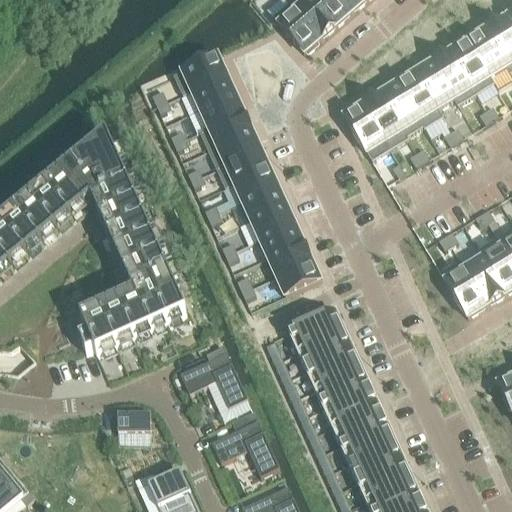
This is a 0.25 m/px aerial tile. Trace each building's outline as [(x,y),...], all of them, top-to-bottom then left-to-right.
[(306,0),(299,0),(288,10),(320,46),(335,33),(306,0)] [(333,0),(306,0),(335,33),(350,19),(333,0)] [(360,0),(333,0),(350,19),(366,6),(360,0)] [(288,10),(272,24),(303,60),(320,46),(288,10)] [(511,40),(503,26),(486,37),(511,79),(511,40)] [(511,79),(486,37),(468,48),(494,91),(495,90),(491,84),(507,75),(510,81),(511,79)] [(468,48),(451,59),(477,101),(480,100),(494,91),(468,48)] [(451,59),(433,69),(459,112),(477,101),(451,59)] [(218,63),(174,83),(183,102),(226,82),(218,63)] [(433,69),(415,80),(443,125),(444,124),(439,116),(454,107),(458,113),(459,112),(433,69)] [(415,80),(398,91),(425,136),(443,125),(415,80)] [(226,82),(183,102),(184,103),(192,99),(200,116),(235,100),(226,82)] [(398,91),(380,102),(408,147),(409,146),(408,144),(423,134),(425,136),(398,91)] [(208,135),(200,139),(243,119),(235,100),(200,116),(208,135)] [(380,102),(363,112),(390,157),(408,147),(380,102)] [(164,103),(153,108),(156,115),(167,110),(164,103)] [(167,110),(156,115),(160,122),(171,117),(167,110)] [(363,112),(345,123),(353,136),(352,136),(359,147),(367,160),(385,149),(390,157),(363,112)] [(492,114),(486,118),(492,128),(499,124),(492,114)] [(486,118),(479,122),(485,133),(492,128),(486,118)] [(243,119),(200,139),(208,158),(252,138),(243,119)] [(458,135),(451,139),(457,150),(464,145),(458,135)] [(252,138),(208,158),(217,177),(261,157),(252,138)] [(451,139),(444,144),(450,154),(457,150),(451,139)] [(181,140),(170,145),(173,152),(184,147),(181,140)] [(0,231),(0,373),(5,374),(27,377),(40,378),(49,379),(70,379),(88,377),(106,373),(124,367),(135,362),(151,356),(195,336),(150,238),(107,144),(0,231)] [(184,147),(173,152),(177,159),(188,154),(184,147)] [(261,157),(217,177),(226,195),(269,175),(261,157)] [(423,157),(416,161),(422,171),(429,167),(423,157)] [(416,161),(409,165),(415,175),(422,171),(416,161)] [(399,171),(392,176),(398,186),(405,182),(399,171)] [(269,175),(226,195),(226,196),(235,192),(243,210),(278,194),(269,175)] [(198,177),(187,182),(190,189),(201,184),(198,177)] [(201,184),(190,189),(194,196),(205,191),(201,184)] [(278,194),(243,210),(251,229),(286,213),(278,194)] [(286,213),(251,229),(260,247),(295,231),(286,213)] [(215,214),(204,219),(207,226),(218,221),(215,214)] [(488,217),(481,221),(487,232),(494,227),(488,217)] [(218,221),(207,226),(211,233),(222,228),(218,221)] [(481,221),(474,225),(481,236),(487,232),(481,221)] [(295,231),(260,247),(269,266),(303,250),(295,231)] [(511,236),(497,245),(511,270),(511,236)] [(451,240),(444,244),(451,254),(457,250),(451,240)] [(444,244),(438,248),(444,258),(451,254),(444,244)] [(511,270),(497,245),(478,257),(506,302),(511,297),(511,270)] [(303,250),(269,266),(277,285),(312,269),(303,250)] [(232,251),(221,256),(224,263),(235,258),(232,251)] [(461,267),(459,268),(487,313),(506,302),(478,257),(483,265),(466,275),(461,267)] [(235,258),(224,263),(228,270),(239,265),(235,258)] [(459,268),(441,280),(454,301),(453,301),(460,313),(461,312),(468,325),(487,313),(459,268)] [(312,269),(277,285),(286,303),(320,288),(312,269)] [(249,288),(238,293),(241,300),(252,295),(249,288)] [(252,295),(241,300),(245,308),(256,303),(252,295)] [(335,319),(288,340),(297,360),(344,339),(335,319)] [(344,339),(297,360),(306,379),(352,357),(344,339)] [(275,348),(266,352),(271,361),(279,357),(275,348)] [(228,360),(225,353),(214,359),(217,365),(227,360),(228,360)] [(279,357),(271,361),(275,370),(283,366),(279,357)] [(352,357),(306,379),(314,397),(361,376),(352,357)] [(225,428),(253,416),(227,360),(217,365),(181,382),(190,401),(209,393),(225,428)] [(283,366),(275,370),(279,380),(288,376),(283,366)] [(288,376),(279,380),(283,389),(292,385),(288,376)] [(361,376),(314,397),(323,416),(369,394),(361,376)] [(511,383),(499,390),(505,403),(504,403),(510,415),(511,418),(511,383)] [(292,385),(283,389),(288,398),(296,394),(292,385)] [(296,394),(288,398),(292,407),(300,404),(296,394)] [(369,394),(323,416),(331,434),(378,413),(369,394)] [(300,404),(292,407),(296,417),(305,413),(300,404)] [(305,413),(296,417),(300,426),(309,422),(305,413)] [(378,413),(331,434),(340,453),(386,431),(378,413)] [(119,440),(119,454),(151,454),(151,440),(151,422),(147,422),(147,418),(122,418),(122,422),(119,422),(119,440)] [(255,419),(232,429),(236,438),(259,427),(255,419)] [(309,422),(300,426),(305,435),(313,431),(309,422)] [(281,476),(259,429),(213,450),(223,470),(250,458),(262,485),(281,476)] [(313,431),(305,435),(309,445),(317,441),(313,431)] [(386,431),(340,453),(348,471),(395,450),(386,431)] [(317,441),(309,445),(313,454),(322,450),(317,441)] [(322,450),(313,454),(317,463),(326,459),(322,450)] [(395,450),(348,471),(357,490),(403,469),(395,450)] [(326,459),(317,463),(322,472),(330,468),(326,459)] [(0,511),(12,511),(28,499),(0,464),(0,511)] [(330,468),(322,472),(326,482),(334,478),(330,468)] [(403,469),(357,490),(365,508),(412,487),(403,469)] [(196,511),(191,501),(192,501),(181,477),(148,492),(157,511),(196,511)] [(334,478),(326,482),(330,491),(339,487),(334,478)] [(126,482),(129,488),(135,485),(132,479),(126,482)] [(339,487),(330,491),(334,500),(343,496),(339,487)] [(412,487),(365,508),(367,511),(406,511),(420,506),(412,487)] [(297,511),(289,495),(251,511),(297,511)] [(343,496),(334,500),(339,509),(347,506),(343,496)]
